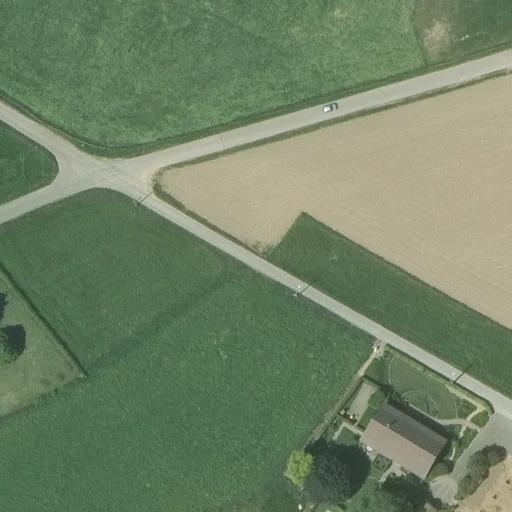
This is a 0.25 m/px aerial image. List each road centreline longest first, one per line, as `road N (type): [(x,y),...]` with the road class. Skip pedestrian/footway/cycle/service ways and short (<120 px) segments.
road 1 (unclassified): [(101,180),(511,415)]
road 2 (unclassified): [(101,180),(511,59)]
road 3 (unclassified): [(0,115),(101,180)]
